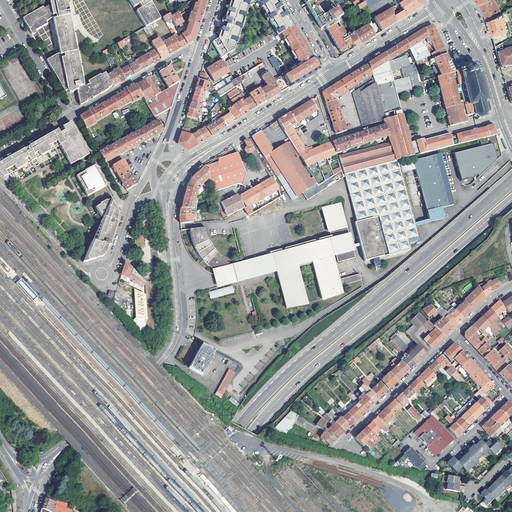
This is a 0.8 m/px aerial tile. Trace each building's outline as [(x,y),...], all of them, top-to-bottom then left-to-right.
[(101,75),(100,75),(88,82),(89,84),(87,85),(84,86),(70,16),(74,15),(72,0),(67,3),(66,0),(53,0),(50,2),(51,5),(54,18),(61,55),(53,56),(47,60),(65,92),(67,90),(69,92),(70,93),(71,93),(72,93),(73,93),(74,92),(75,91),(77,90),(80,105),(97,96),(101,94),(105,91),(109,89),(108,88),(113,86),(105,73),(101,75)] [(129,0),(134,8),(139,5),(141,9),(136,11),(146,28),(148,26),(160,19),(149,0),(129,0)] [(191,12),(201,15),(203,9),(206,0),(204,0),(198,0),(198,1),(196,5),(194,4),(191,12)] [(235,49),(250,6),(233,0),(232,0),(220,37),(213,41),(222,58),(235,49)] [(273,0),(262,7),(278,35),(293,27),(284,11),(277,0),(273,0)] [(312,0),(311,0),(306,4),(321,29),(325,27),(327,30),(330,34),(342,55),(354,48),(346,36),(340,26),(336,20),(340,18),(342,16),(338,8),(322,17),(312,0)] [(359,0),(354,4),(355,6),(352,8),(353,10),(358,7),(364,3),(365,3),(369,0),(359,0)] [(369,0),(365,3),(369,9),(383,0),(369,0)] [(422,2),(420,0),(406,0),(403,2),(399,5),(402,10),(403,12),(401,13),(394,18),(397,22),(419,8),(424,6),(422,2)] [(485,0),(479,4),(481,8),(486,20),(502,13),(503,12),(496,0),(485,0)] [(392,9),(399,5),(396,1),(393,2),(395,6),(375,19),(382,31),(394,24),(397,22),(394,18),(392,9)] [(43,7),(24,18),(32,33),(33,34),(35,34),(36,33),(36,32),(36,31),(48,24),(47,22),(54,18),(51,5),(44,9),(43,7)] [(171,17),(175,24),(176,27),(179,25),(180,27),(182,26),(181,24),(186,21),(183,20),(180,15),(178,12),(171,17)] [(191,12),(188,22),(189,22),(198,25),(200,20),(201,15),(191,12)] [(486,20),(491,36),(508,30),(503,12),(502,13),(486,20)] [(163,17),(166,23),(171,20),(174,25),(175,24),(171,17),(170,14),(163,17)] [(195,34),(198,25),(189,22),(186,32),(181,35),(182,36),(187,45),(190,43),(193,41),(195,34)] [(369,25),(354,34),(360,45),(368,40),(375,35),(369,25)] [(425,29),(406,40),(409,48),(416,62),(444,49),(443,46),(439,38),(434,27),(433,25),(425,29)] [(283,75),(282,76),(289,88),(319,69),(320,66),(316,59),(313,58),(312,58),(293,27),(282,33),(301,65),(283,75)] [(173,29),(170,30),(174,36),(181,48),(184,46),(187,45),(182,36),(178,38),(173,29)] [(354,34),(350,36),(348,34),(346,36),(354,48),(358,46),(360,45),(354,34)] [(175,52),(181,48),(174,36),(162,43),(169,55),(175,52)] [(511,46),(504,49),(503,43),(511,38),(510,36),(494,42),(495,47),(501,67),(504,66),(508,65),(508,66),(511,64),(511,86),(509,87),(507,88),(511,102),(511,101),(511,46)] [(164,58),(169,55),(162,43),(160,39),(152,43),(155,50),(161,59),(164,58)] [(120,48),(126,45),(124,40),(117,44),(119,46),(120,48)] [(409,48),(406,40),(399,45),(397,46),(389,51),(385,53),(390,60),(409,48)] [(429,61),(446,54),(445,51),(444,49),(416,62),(418,66),(429,61)] [(157,62),(161,59),(155,50),(148,54),(153,64),(157,62)] [(369,63),(371,71),(375,69),(388,61),(390,60),(385,53),(377,58),(369,63)] [(415,65),(409,53),(388,61),(390,71),(415,65)] [(147,68),(153,64),(148,54),(135,61),(136,62),(141,71),(147,68)] [(436,66),(450,61),(448,58),(446,54),(429,61),(430,64),(434,62),(436,66)] [(274,56),(269,59),(280,77),(282,76),(283,75),(278,67),(280,66),(274,56)] [(222,60),(206,69),(213,81),(229,72),(222,60)] [(401,108),(397,93),(393,80),(390,71),(388,61),(375,69),(371,71),(372,74),(374,79),(375,82),(383,113),(393,111),(401,108)] [(438,77),(454,72),(452,67),(450,61),(436,66),(435,66),(438,77)] [(129,66),(134,75),(137,73),(141,71),(136,62),(129,66)] [(371,71),(369,63),(364,67),(359,70),(364,79),(372,74),(371,71)] [(415,65),(390,71),(393,80),(408,77),(411,90),(422,87),(419,75),(419,74),(415,65)] [(459,71),(454,72),(467,116),(473,114),(473,116),(474,116),(475,116),(479,119),(485,117),(487,113),(490,112),(491,112),(488,101),(489,101),(489,99),(487,100),(485,94),(487,94),(487,92),(485,93),(483,87),(485,87),(485,85),(483,86),(482,80),(483,80),(483,79),(481,79),(480,73),(481,73),(481,72),(480,72),(479,68),(478,65),(459,70),(460,70),(459,70),(459,71)] [(121,71),(126,80),(130,77),(134,75),(129,66),(121,71)] [(169,88),(180,82),(170,66),(159,72),(169,88)] [(105,73),(113,86),(113,87),(116,85),(120,83),(113,71),(111,67),(104,71),(105,73)] [(113,71),(120,83),(123,81),(126,80),(121,71),(119,68),(113,71)] [(355,85),(364,79),(359,70),(354,73),(350,75),(355,85)] [(206,74),(201,72),(199,79),(206,82),(207,80),(206,78),(207,75),(206,74)] [(467,116),(454,72),(438,77),(437,77),(450,126),(468,121),(468,120),(467,116)] [(267,84),(249,95),(257,108),(259,107),(274,97),(281,93),(274,81),(269,73),(262,77),(267,84)] [(341,81),(346,91),(355,85),(350,75),(345,78),(341,81)] [(280,77),(274,81),(281,93),(287,89),(289,88),(282,76),(280,77)] [(155,85),(151,77),(149,78),(146,80),(155,96),(163,91),(162,90),(161,90),(160,89),(158,90),(156,86),(157,86),(156,84),(155,85)] [(234,80),(232,77),(213,88),(216,91),(231,82),(234,80)] [(408,77),(393,80),(397,93),(411,90),(408,77)] [(235,87),(242,83),(238,78),(234,80),(231,82),(235,87)] [(198,81),(196,88),(206,91),(208,86),(209,86),(210,85),(209,84),(209,83),(206,82),(199,79),(198,81)] [(358,89),(360,92),(375,82),(374,79),(358,89)] [(143,97),(145,101),(154,97),(155,96),(146,80),(139,83),(136,85),(143,97)] [(332,87),(337,97),(346,91),(341,81),(336,84),(332,87)] [(163,91),(155,96),(154,97),(155,99),(153,100),(154,102),(148,105),(154,117),(171,108),(172,105),(174,100),(180,82),(169,88),(163,91)] [(234,105),(242,117),(249,113),(250,112),(242,99),(235,87),(231,82),(216,91),(218,95),(220,97),(226,93),(234,105)] [(369,124),(384,120),(383,119),(385,119),(383,113),(375,82),(360,92),(369,124)] [(134,102),(143,97),(136,85),(131,88),(99,106),(86,114),(80,117),(87,128),(89,127),(90,126),(90,125),(91,124),(91,125),(96,123),(95,122),(133,100),(134,102)] [(323,92),(326,103),(337,99),(337,97),(332,87),(327,90),(323,92)] [(194,94),(194,95),(205,99),(206,99),(208,92),(206,91),(196,88),(194,94)] [(360,92),(358,89),(352,93),(362,126),(369,124),(360,92)] [(192,101),(191,103),(200,105),(201,100),(204,101),(205,99),(194,95),(192,101)] [(257,108),(249,95),(242,99),(250,112),(252,111),(257,108)] [(145,101),(148,105),(154,102),(153,100),(155,99),(154,97),(145,101)] [(312,99),(278,121),(279,124),(291,141),(300,156),(307,167),(314,162),(336,154),(336,153),(332,142),(313,149),(307,151),(305,148),(291,127),(318,110),(312,99)] [(326,103),(330,114),(340,110),(337,99),(326,103)] [(190,108),(189,109),(199,112),(200,113),(202,106),(200,105),(191,103),(190,108)] [(228,109),(230,113),(236,121),(240,118),(242,117),(234,105),(228,109)] [(207,115),(209,118),(218,112),(214,106),(207,115)] [(187,115),(187,117),(197,120),(199,112),(189,109),(187,115)] [(340,110),(330,114),(333,124),(344,120),(340,110)] [(393,111),(383,113),(385,119),(394,117),(393,111)] [(230,113),(222,118),(227,127),(228,126),(236,121),(230,113)] [(337,156),(341,170),(342,174),(398,159),(419,154),(417,144),(411,146),(410,141),(403,114),(394,117),(385,119),(383,119),(384,120),(385,125),(389,137),(391,143),(337,156)] [(214,124),(219,132),(226,127),(227,127),(222,118),(218,121),(215,118),(211,120),(214,124)] [(333,124),(336,134),(347,131),(344,120),(333,124)] [(159,134),(164,131),(158,121),(154,123),(154,121),(152,123),(152,124),(148,126),(154,136),(159,134)] [(73,164),(87,156),(83,150),(86,148),(71,122),(62,127),(64,129),(64,131),(60,133),(59,132),(57,130),(7,159),(0,162),(0,173),(4,177),(60,145),(67,158),(69,157),(73,164)] [(206,127),(212,136),(213,135),(219,132),(214,124),(209,127),(208,125),(206,127)] [(385,125),(372,129),(376,141),(389,137),(385,125)] [(487,127),(489,137),(497,135),(495,130),(494,125),(486,127),(486,128),(487,127)] [(147,140),(154,136),(148,126),(145,128),(145,126),(142,128),(143,129),(136,133),(142,143),(147,140)] [(206,127),(199,131),(205,140),(206,139),(212,136),(206,127)] [(452,146),(489,137),(487,127),(486,128),(485,128),(466,133),(451,136),(450,136),(452,146)] [(363,145),(376,141),(372,129),(359,133),(363,145)] [(199,131),(192,135),(198,145),(203,141),(205,140),(199,131)] [(274,151),(261,131),(252,136),(286,191),(291,199),(302,192),(303,192),(317,183),(313,177),(310,179),(297,158),(300,156),(291,141),(274,151)] [(188,134),(182,132),(178,144),(183,148),(188,151),(198,145),(192,135),(188,134)] [(142,143),(136,133),(133,134),(133,133),(130,134),(131,136),(125,139),(131,149),(134,147),(142,143)] [(349,149),(363,145),(359,133),(346,138),(349,149)] [(424,138),(416,140),(417,144),(419,154),(452,146),(450,136),(451,136),(450,133),(424,139),(424,138)] [(336,153),(349,149),(346,138),(332,142),(336,153)] [(122,154),(131,149),(125,139),(121,141),(121,140),(118,141),(119,142),(112,146),(118,156),(122,154)] [(263,176),(269,173),(248,139),(245,141),(248,146),(245,148),(245,150),(247,154),(249,153),(263,176)] [(497,160),(493,144),(454,153),(461,181),(471,179),(471,178),(477,176),(478,178),(480,176),(495,162),(497,160)] [(110,161),(118,156),(112,146),(109,148),(108,146),(106,148),(106,149),(100,152),(106,163),(110,161)] [(219,162),(205,166),(209,179),(212,186),(213,186),(213,187),(214,190),(215,191),(238,184),(242,186),(246,174),(239,156),(237,153),(219,159),(219,162)] [(440,153),(414,160),(427,212),(428,212),(428,213),(428,214),(429,219),(443,216),(441,209),(452,205),(440,153)] [(341,170),(333,175),(336,181),(343,177),(346,176),(357,222),(355,222),(365,261),(389,255),(389,256),(410,250),(409,245),(416,243),(416,244),(420,243),(415,226),(415,223),(402,172),(399,163),(398,159),(342,174),(341,170)] [(129,169),(123,160),(113,166),(115,170),(114,170),(116,173),(117,172),(120,178),(130,172),(129,169)] [(404,162),(406,171),(416,168),(414,160),(404,162)] [(85,192),(88,197),(106,187),(98,172),(95,166),(76,177),(79,182),(81,181),(84,185),(82,186),(82,188),(84,187),(87,191),(85,192)] [(199,172),(193,177),(202,185),(209,179),(205,166),(199,172)] [(130,172),(120,178),(124,185),(123,186),(124,189),(126,188),(127,190),(137,184),(133,176),(130,172)] [(336,181),(333,175),(325,180),(329,186),(337,181),(336,181)] [(188,186),(187,188),(196,192),(197,192),(200,188),(203,191),(205,189),(202,185),(193,177),(188,186)] [(247,207),(245,209),(248,215),(281,196),(280,194),(279,189),(272,177),(241,196),(247,207)] [(308,200),(329,186),(325,180),(318,185),(317,183),(303,192),(308,200)] [(183,199),(182,208),(192,208),(194,204),(195,200),(197,193),(196,192),(187,188),(183,197),(183,199)] [(224,211),(226,216),(235,212),(244,207),(242,205),(243,204),(238,194),(221,203),(223,207),(224,209),(225,211),(224,211)] [(100,204),(101,206),(95,209),(100,219),(104,216),(106,219),(104,219),(103,222),(101,229),(100,232),(97,239),(96,243),(93,242),(92,244),(91,243),(85,257),(86,258),(88,261),(103,257),(105,255),(108,247),(109,247),(110,248),(118,223),(117,223),(118,220),(118,215),(118,213),(118,211),(117,210),(118,209),(113,199),(107,202),(107,201),(100,204)] [(271,253),(277,262),(282,261),(284,268),(276,270),(276,271),(286,307),(308,301),(298,264),(311,260),(322,297),(343,292),(341,285),(362,280),(360,274),(339,279),(333,253),(336,252),(338,262),(356,257),(341,203),(326,207),(332,230),(330,230),(331,236),(318,239),(319,242),(316,243),(315,240),(285,248),(286,251),(282,252),(281,249),(270,252),(271,253)] [(181,217),(181,223),(192,222),(192,218),(196,218),(195,214),(180,215),(181,217)] [(443,219),(443,216),(429,219),(415,223),(415,226),(443,219)] [(214,268),(227,274),(228,271),(230,272),(236,273),(235,269),(234,264),(232,263),(227,261),(228,259),(222,255),(214,249),(215,248),(210,241),(206,229),(200,230),(200,228),(194,228),(194,230),(192,231),(192,232),(193,233),(191,234),(192,239),(195,247),(204,260),(208,264),(214,268)] [(140,249),(142,272),(152,271),(150,248),(140,249)] [(222,254),(215,248),(214,249),(222,255),(228,259),(228,257),(222,254)] [(227,274),(214,268),(211,269),(213,274),(213,276),(216,287),(276,271),(276,270),(284,268),(282,261),(277,262),(271,253),(232,263),(234,264),(235,269),(236,273),(230,272),(228,271),(227,274)] [(131,279),(143,288),(146,284),(133,270),(126,262),(121,276),(131,279)] [(491,281),(487,283),(492,291),(501,286),(506,283),(503,278),(502,277),(492,282),(491,281)] [(483,285),(480,288),(486,297),(489,294),(492,291),(487,283),(485,284),(483,285)] [(232,285),(209,291),(211,298),(234,292),(232,285)] [(480,288),(464,301),(465,302),(473,310),(474,308),(480,303),(486,297),(480,288)] [(131,323),(143,336),(148,318),(146,295),(134,289),(135,317),(131,323)] [(506,310),(508,312),(511,309),(511,296),(510,298),(511,299),(508,301),(503,304),(506,310)] [(502,302),(500,300),(495,305),(491,309),(497,316),(506,310),(503,304),(502,302)] [(465,302),(458,308),(456,310),(464,318),(468,314),(473,310),(465,302)] [(423,309),(422,310),(428,318),(435,311),(431,305),(429,306),(426,308),(423,309)] [(498,317),(497,316),(491,309),(487,313),(485,314),(483,317),(490,325),(498,317)] [(456,310),(450,316),(457,324),(462,320),(464,318),(456,310)] [(411,338),(413,336),(418,331),(418,330),(423,324),(432,333),(436,328),(434,326),(429,321),(427,322),(419,314),(410,322),(414,325),(406,333),(411,338)] [(442,318),(452,329),(456,326),(457,324),(450,316),(447,318),(445,315),(442,318)] [(502,322),(506,327),(511,321),(511,320),(509,317),(509,316),(502,322)] [(492,330),(493,329),(490,325),(483,317),(475,324),(474,325),(482,334),(485,337),(488,334),(484,330),(488,326),(492,330)] [(442,318),(434,326),(436,328),(444,337),(446,335),(451,331),(452,329),(442,318)] [(465,337),(467,340),(476,332),(480,336),(482,334),(474,325),(472,326),(465,333),(465,337)] [(444,337),(436,328),(432,333),(431,334),(438,343),(441,339),(444,337)] [(478,338),(480,336),(476,332),(467,340),(472,345),(478,351),(486,344),(483,341),(480,343),(478,341),(480,340),(478,338)] [(438,343),(431,334),(424,340),(432,349),(435,345),(438,343)] [(397,335),(392,340),(398,347),(405,354),(415,365),(421,359),(426,354),(418,346),(414,351),(413,352),(397,335)] [(413,336),(411,338),(417,345),(420,342),(413,336)] [(374,342),(381,350),(382,349),(378,344),(381,342),(383,344),(384,343),(380,338),(374,342)] [(429,351),(420,342),(417,345),(418,346),(426,354),(429,351)] [(454,359),(462,351),(455,343),(443,354),(451,363),(453,360),(454,359)] [(197,354),(190,368),(203,375),(216,351),(203,344),(197,354)] [(486,344),(478,351),(481,355),(482,356),(484,358),(492,351),(486,344)] [(506,345),(500,352),(503,355),(504,357),(506,355),(510,352),(511,350),(506,345)] [(396,348),(403,356),(405,354),(398,347),(396,348)] [(463,352),(462,351),(454,359),(461,367),(469,359),(463,352)] [(492,351),(484,358),(488,363),(493,368),(501,360),(500,359),(492,351)] [(406,358),(402,362),(409,370),(414,366),(415,365),(405,354),(403,356),(406,358)] [(504,357),(501,360),(493,368),(497,372),(498,373),(506,365),(503,362),(508,357),(506,355),(504,357)] [(447,365),(448,363),(441,356),(437,360),(436,361),(441,367),(450,378),(451,376),(456,372),(452,367),(450,369),(447,365)] [(395,359),(392,362),(404,375),(408,371),(409,370),(402,362),(399,364),(395,359)] [(469,359),(461,367),(470,376),(478,368),(474,364),(469,359)] [(441,367),(436,361),(434,363),(428,369),(433,375),(438,370),(441,367)] [(394,369),(390,373),(398,381),(399,380),(404,375),(392,362),(390,363),(392,365),(391,366),(394,369)] [(511,371),(507,366),(499,374),(506,382),(509,385),(511,381),(511,371)] [(455,380),(451,376),(450,378),(441,367),(438,370),(444,376),(451,383),(455,380)] [(478,368),(470,376),(481,389),(490,381),(481,372),(478,368)] [(217,392),(223,395),(236,373),(229,369),(217,392)] [(419,378),(426,385),(435,377),(433,375),(428,369),(423,373),(419,378)] [(442,378),(444,376),(438,370),(433,375),(435,377),(443,385),(445,382),(442,378)] [(457,370),(456,372),(451,376),(455,380),(460,375),(460,374),(457,370)] [(390,373),(380,383),(387,391),(393,386),(398,381),(390,373)] [(410,386),(419,397),(421,395),(417,391),(423,386),(426,390),(428,388),(426,385),(419,378),(414,382),(410,386)] [(368,380),(364,384),(379,399),(386,393),(387,391),(380,383),(375,388),(368,380)] [(490,381),(481,389),(477,393),(480,396),(484,392),(485,394),(494,386),(490,381)] [(359,390),(365,397),(373,405),(374,404),(376,401),(379,399),(364,384),(362,386),(361,387),(359,390)] [(459,386),(451,393),(454,397),(462,391),(459,386)] [(415,393),(409,387),(403,393),(401,395),(407,401),(408,399),(415,393)] [(354,395),(351,393),(349,395),(355,401),(357,399),(354,395)] [(451,394),(444,400),(447,403),(448,404),(455,398),(451,394)] [(408,402),(407,401),(401,395),(397,399),(395,400),(402,407),(403,408),(408,402)] [(236,407),(239,404),(232,396),(229,399),(236,407)] [(365,397),(360,402),(368,410),(371,406),(373,405),(365,397)] [(476,403),(484,411),(489,407),(490,406),(482,398),(476,403)] [(408,402),(410,405),(417,412),(419,410),(411,401),(410,402),(408,399),(407,401),(408,402)] [(402,407),(395,400),(391,405),(386,409),(393,416),(402,407)] [(441,409),(447,403),(444,400),(442,403),(439,406),(441,409)] [(508,418),(511,413),(511,404),(509,401),(500,410),(508,418)] [(349,412),(345,407),(343,409),(347,414),(355,422),(359,418),(362,415),(368,410),(360,402),(349,412)] [(484,411),(476,403),(467,412),(475,420),(483,412),(484,411)] [(326,414),(319,406),(315,409),(319,414),(320,413),(323,417),(326,414)] [(433,411),(435,414),(441,409),(439,406),(433,411)] [(422,418),(412,407),(408,410),(418,421),(422,418)] [(467,412),(464,408),(461,411),(464,414),(461,418),(469,426),(474,421),(475,420),(467,412)] [(393,416),(386,409),(382,413),(377,418),(385,425),(394,417),(393,416)] [(425,410),(421,414),(425,419),(429,414),(425,410)] [(508,418),(500,410),(496,414),(491,419),(498,427),(500,425),(508,418)] [(326,414),(323,417),(329,423),(333,420),(332,420),(327,415),(326,414)] [(345,416),(342,419),(350,427),(354,423),(355,422),(347,414),(345,416)] [(469,426),(461,418),(458,414),(455,416),(459,420),(455,423),(463,431),(464,430),(469,426)] [(316,427),(300,416),(295,424),(314,435),(312,438),(316,441),(318,438),(323,441),(325,442),(326,442),(330,446),(334,442),(336,440),(316,427)] [(454,439),(432,416),(431,418),(429,416),(427,418),(429,420),(414,433),(436,456),(454,439)] [(455,423),(449,416),(447,418),(453,425),(449,429),(457,437),(458,436),(463,431),(455,423)] [(337,421),(335,423),(344,432),(345,431),(347,430),(350,427),(342,419),(341,418),(337,421)] [(389,430),(385,425),(377,418),(376,419),(372,423),(379,431),(382,429),(386,432),(389,430)] [(322,419),(316,427),(336,440),(341,435),(344,432),(335,423),(332,426),(328,431),(325,428),(326,427),(325,426),(327,423),(322,419)] [(486,432),(491,437),(496,432),(499,435),(503,431),(498,427),(491,419),(482,427),(486,432)] [(369,425),(366,428),(377,440),(379,438),(376,435),(379,431),(372,423),(369,425)] [(503,431),(504,433),(511,441),(511,437),(500,425),(498,427),(503,431)] [(377,440),(366,428),(362,432),(361,433),(369,441),(372,438),(376,442),(377,440)] [(369,441),(361,433),(357,437),(356,438),(364,447),(367,443),(370,447),(372,445),(369,441)] [(480,441),(475,446),(483,455),(484,456),(490,451),(485,446),(480,441)] [(501,448),(495,442),(492,445),(489,442),(487,443),(485,446),(490,451),(494,455),(501,448)] [(468,450),(469,451),(477,460),(483,455),(475,446),(474,445),(472,447),(468,450)] [(411,448),(404,455),(403,456),(392,466),(405,469),(408,469),(411,467),(413,464),(418,470),(424,464),(423,462),(424,460),(419,455),(417,456),(411,448)] [(468,453),(463,457),(472,467),(478,461),(477,460),(469,451),(468,453)] [(453,457),(448,462),(447,463),(456,472),(462,467),(457,462),(456,461),(453,457)] [(461,459),(457,462),(462,467),(466,472),(472,467),(463,457),(461,459)] [(459,478),(448,476),(446,483),(448,483),(458,485),(458,482),(459,478)] [(502,478),(498,482),(507,490),(509,487),(511,485),(504,477),(502,478)] [(497,483),(494,486),(502,494),(504,492),(507,490),(498,482),(497,483)] [(458,485),(448,483),(447,490),(457,492),(458,489),(458,488),(459,485),(458,485)] [(489,491),(495,499),(496,499),(499,497),(502,494),(494,486),(493,488),(489,491)] [(489,491),(487,490),(483,495),(487,499),(486,501),(484,502),(478,508),(481,509),(486,510),(489,506),(488,506),(495,499),(489,491)] [(45,503),(43,508),(52,511),(53,511),(55,508),(57,503),(55,502),(48,499),(46,498),(45,503)] [(68,508),(70,504),(58,499),(57,503),(59,504),(68,508)]
